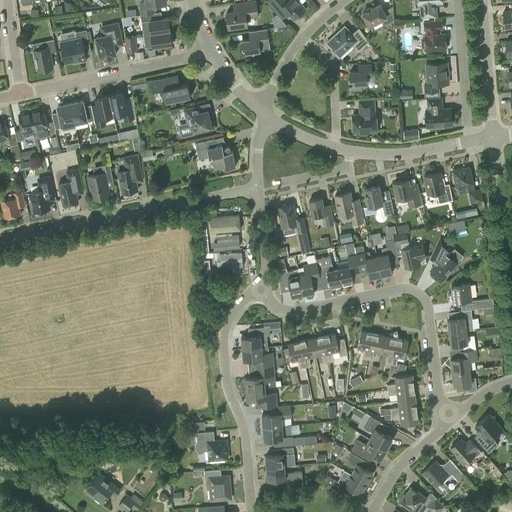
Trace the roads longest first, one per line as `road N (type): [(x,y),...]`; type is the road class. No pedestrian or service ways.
road 1 (residential): [(451,420),(439,400),(426,306),(417,293),(396,289),(292,312),(259,289)]
road 2 (residential): [(0,241),(257,188)]
road 3 (residential): [(250,511),(244,434),(226,385),(222,338),(234,309),(259,289)]
road 4 (residential): [(207,49),(20,94)]
road 5 (residential): [(469,140),(457,0)]
road 6 (residential): [(332,148),(396,154),(469,140)]
road 7 (residential): [(492,136),(482,0)]
road 8 (residential): [(511,265),(492,136)]
road 9 (residential): [(332,148),(332,65),(301,39)]
road 10 (residential): [(451,420),(401,464),(372,511)]
